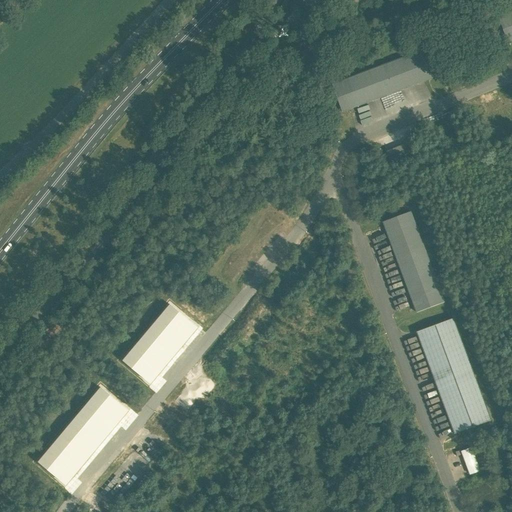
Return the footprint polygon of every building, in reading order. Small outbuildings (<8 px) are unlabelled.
[(511,10),(498,16),(508,43),(511,41),(511,10)] [(422,51),(332,85),(342,112),(432,78),(422,51)] [(511,105),(489,114),(495,131),(511,124),(511,105)] [(405,144),(386,152),(390,162),(409,154),(405,144)] [(410,212),(383,222),(417,312),(444,302),(410,212)] [(152,384),(198,328),(171,305),(124,360),(152,384)] [(453,318),(416,332),(454,434),(491,420),(453,318)] [(67,485),(129,411),(101,387),(39,461),(67,485)] [(471,448),(461,451),(470,474),(480,471),(471,448)]
